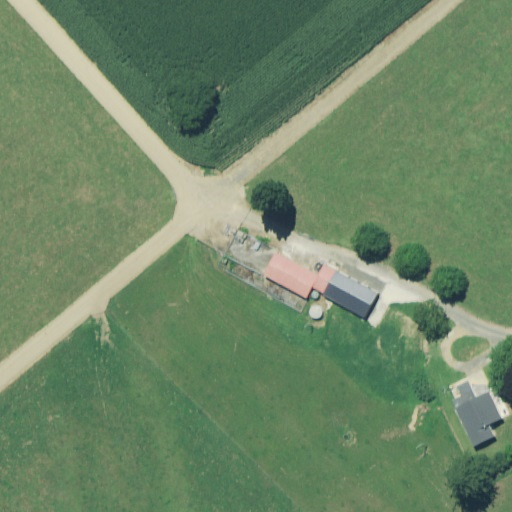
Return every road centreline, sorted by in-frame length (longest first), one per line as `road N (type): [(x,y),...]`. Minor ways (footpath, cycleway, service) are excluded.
road 1 (unknown): [(511,339),(211,202)]
road 2 (unknown): [(453,0),(211,202)]
road 3 (unknown): [(211,202),(22,0)]
